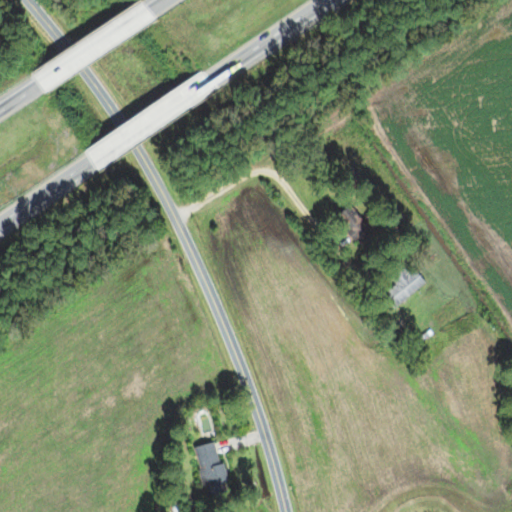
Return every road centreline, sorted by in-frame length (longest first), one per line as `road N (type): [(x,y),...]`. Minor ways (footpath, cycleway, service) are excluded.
road 1 (residential): [(286,511),(252,395),(176,217),(118,117),(49,25)]
road 2 (motorway): [(209,85),(332,0)]
road 3 (motorway): [(154,7),(40,83)]
road 4 (motorway): [(96,161),(209,85)]
